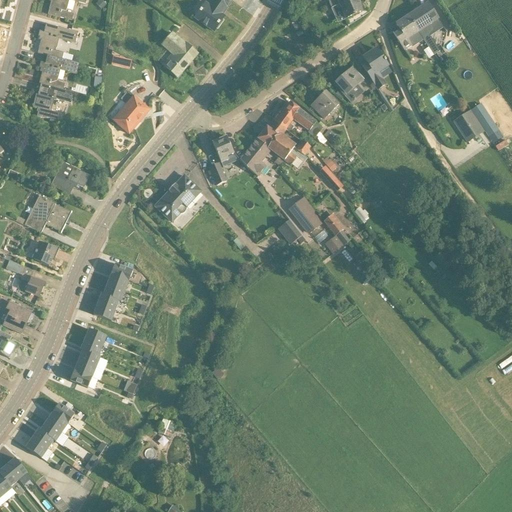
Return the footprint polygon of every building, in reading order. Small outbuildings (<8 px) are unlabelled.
[(49,0),(49,2),(51,2),(48,15),(72,21),(74,15),(66,12),(69,1),(85,5),(86,0),(49,0)] [(195,18),(213,32),(224,17),(221,16),(231,1),(229,0),(214,0),(214,1),(217,3),(212,9),(207,5),(203,10),(201,9),(195,18)] [(362,13),(356,0),(327,0),(331,9),(336,7),(337,10),(340,8),(342,12),(336,15),(339,22),(345,20),(362,13)] [(422,10),(421,8),(407,18),(421,39),(423,42),(424,41),(434,55),(440,51),(429,35),(434,32),(434,24),(439,21),(428,5),(422,10)] [(407,18),(396,25),(400,32),(394,36),(406,53),(423,42),(421,39),(407,18)] [(39,41),(41,41),(38,54),(47,56),(62,60),(63,53),(55,51),(58,39),(75,44),(78,33),(46,25),(44,33),(40,32),(38,37),(40,38),(39,41)] [(177,78),(197,55),(185,45),(172,34),(162,46),(174,57),(165,68),(177,78)] [(363,59),(370,70),(365,73),(377,91),(385,85),(378,74),(388,68),(384,62),(376,50),(363,59)] [(39,85),(41,85),(63,91),(64,85),(56,83),(59,70),(76,75),(79,64),(62,60),(47,56),(45,64),(42,63),(41,69),(39,68),(39,71),(42,72),(39,85)] [(113,65),(131,70),(132,63),(114,59),(113,65)] [(336,84),(352,102),(353,101),(353,102),(361,95),(360,94),(363,92),(357,86),(362,81),(352,69),(336,84)] [(38,113),(37,116),(57,121),(59,114),(51,112),(54,100),(71,105),(73,94),(63,91),(41,85),(38,95),(36,95),(33,107),(38,109),(37,112),(38,113)] [(148,110),(133,97),(134,97),(128,92),(121,100),(127,105),(123,110),(124,111),(114,122),(129,135),(139,123),(138,121),(148,110)] [(324,120),(330,115),(332,117),(335,113),(334,111),(338,106),(325,93),(319,99),(320,101),(313,109),(324,120)] [(282,111),(268,129),(278,137),(284,130),(289,134),(293,128),(289,125),(293,120),(292,119),(298,110),(290,104),(284,112),(282,111)] [(488,138),(498,131),(481,105),(471,112),(484,132),(488,138)] [(319,126),(298,110),(292,119),(293,120),(309,132),(307,134),(314,139),(322,129),(319,126)] [(467,144),(484,132),(471,112),(470,111),(452,123),(467,144)] [(257,140),(266,147),(264,150),(268,153),(269,152),(267,151),(268,149),(284,161),(291,166),(297,159),(291,155),(295,150),(278,137),(268,129),(266,128),(257,140)] [(331,143),(336,137),(328,130),(323,137),(331,143)] [(227,157),(233,154),(226,138),(212,144),(220,163),(228,160),(227,157)] [(257,140),(240,161),(247,169),(257,178),(265,167),(261,163),(268,153),(264,150),(266,147),(257,140)] [(302,142),(296,151),(304,157),(310,148),(302,142)] [(506,142),(497,148),(499,152),(509,146),(506,142)] [(327,167),(332,172),(337,168),(331,163),(327,167)] [(51,186),(69,195),(74,184),(83,189),(89,177),(64,164),(56,179),(55,178),(51,186)] [(218,164),(208,168),(216,186),(226,182),(218,164)] [(343,188),(325,168),(319,173),(337,194),(343,188)] [(171,222),(179,214),(182,215),(184,213),(186,210),(185,207),(200,192),(184,177),(176,186),(174,185),(168,191),(169,193),(155,207),(171,222)] [(61,233),(71,213),(39,197),(30,215),(31,216),(29,220),(27,220),(26,222),(18,218),(16,222),(24,227),(25,226),(41,234),(45,225),(61,233)] [(304,199),(300,202),(289,210),(308,234),(322,222),(304,199)] [(362,223),(368,218),(359,208),(354,213),(362,223)] [(332,217),(323,224),(334,237),(343,231),(332,217)] [(301,237),(288,221),(277,230),(290,246),(301,237)] [(332,255),(342,247),(334,238),(325,245),(332,255)] [(233,242),(241,251),(244,248),(236,239),(233,242)] [(56,250),(39,243),(32,260),(49,267),(56,250)] [(444,272),(455,262),(444,250),(433,260),(444,272)] [(359,253),(354,257),(365,270),(373,263),(365,254),(362,257),(359,253)] [(34,271),(9,260),(7,266),(21,272),(20,274),(22,275),(17,288),(39,297),(44,284),(31,278),(34,271)] [(111,276),(128,283),(132,272),(114,265),(111,276)] [(456,286),(461,282),(455,275),(451,279),(456,286)] [(128,283),(111,276),(107,286),(125,293),(128,283)] [(119,302),(121,303),(125,293),(107,286),(103,296),(119,302)] [(101,295),(97,306),(115,312),(119,302),(103,296),(101,295)] [(10,312),(3,326),(19,334),(24,322),(27,323),(31,313),(9,303),(6,310),(10,312)] [(115,312),(97,306),(93,316),(111,323),(115,312)] [(84,341),(102,348),(106,338),(89,330),(84,341)] [(16,346),(2,338),(0,341),(0,354),(9,359),(16,346)] [(80,351),(82,352),(98,358),(102,348),(84,341),(80,351)] [(82,352),(78,362),(96,369),(100,358),(98,358),(82,352)] [(74,372),(92,379),(96,369),(78,362),(74,372)] [(92,379),(74,372),(70,382),(87,389),(92,379)] [(128,382),(124,392),(128,394),(133,396),(137,386),(128,382)] [(59,405),(52,414),(68,425),(74,416),(59,405)] [(62,434),(68,425),(52,414),(46,423),(62,434)] [(165,419),(159,433),(171,438),(177,424),(165,419)] [(54,441),(53,442),(55,443),(62,434),(46,423),(40,431),(40,432),(54,441)] [(32,439),(48,450),(53,442),(54,441),(40,432),(40,431),(38,430),(32,439)] [(67,438),(64,445),(88,459),(92,452),(67,438)] [(48,450),(32,439),(25,449),(41,460),(48,450)] [(15,459),(6,467),(18,481),(27,474),(15,459)] [(0,471),(0,475),(10,488),(11,488),(18,481),(6,467),(0,471)] [(12,490),(11,488),(10,488),(0,475),(0,492),(3,497),(12,490)]
